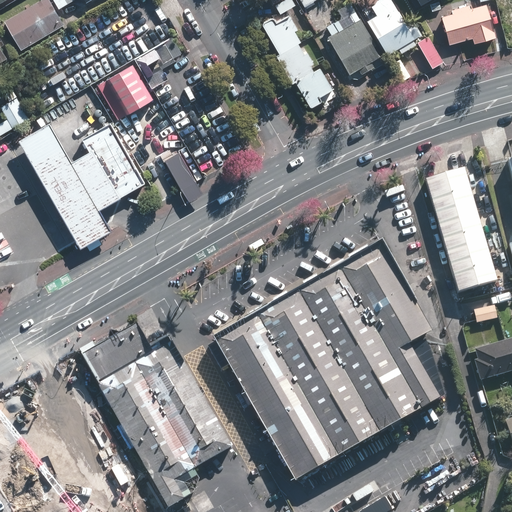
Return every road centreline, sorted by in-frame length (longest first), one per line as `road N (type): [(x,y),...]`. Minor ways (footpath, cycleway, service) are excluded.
road 1 (primary): [(0,353),(301,178)]
road 2 (unknown): [(378,212),(423,289),(449,365),(449,410),(438,423)]
road 3 (primary): [(301,178),(399,134),(511,99)]
road 4 (residential): [(301,178),(198,0)]
